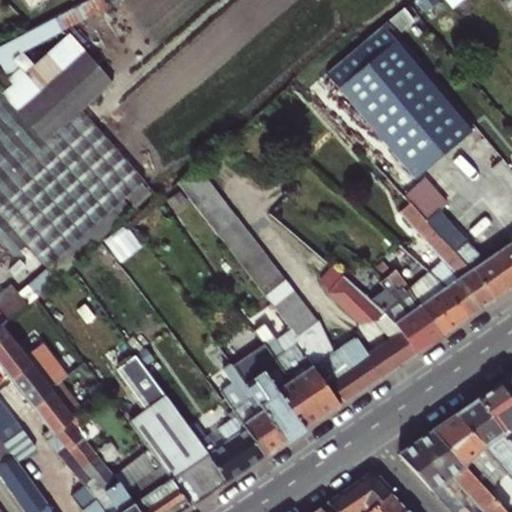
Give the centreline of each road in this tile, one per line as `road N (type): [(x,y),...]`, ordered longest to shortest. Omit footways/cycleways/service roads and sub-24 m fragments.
road 1 (primary): [(511,332),(358,438)]
road 2 (primary): [(358,438),(249,511)]
